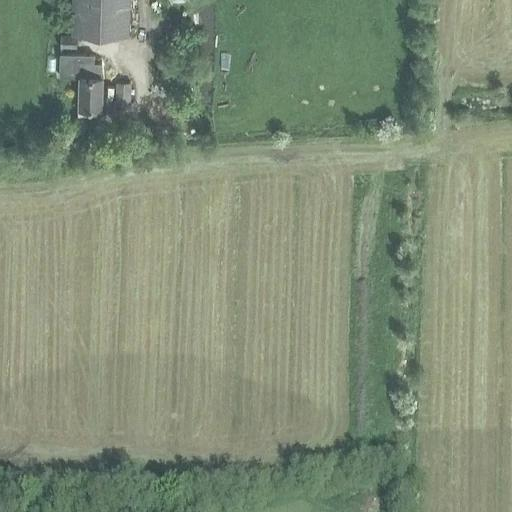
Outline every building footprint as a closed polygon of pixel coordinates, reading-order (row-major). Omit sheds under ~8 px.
[(73,0),(72,35),(128,36),(128,0),(73,0)] [(60,46),(76,47),(76,35),(60,35),(60,46)] [(177,36),(165,36),(165,44),(177,44),(177,36)] [(79,78),(78,108),(101,109),(102,77),(101,77),(101,64),(93,64),(94,55),(59,54),(59,77),(79,78)] [(166,92),(187,92),(187,76),(166,76),(166,92)] [(116,83),(115,103),(129,103),(130,83),(116,83)]
